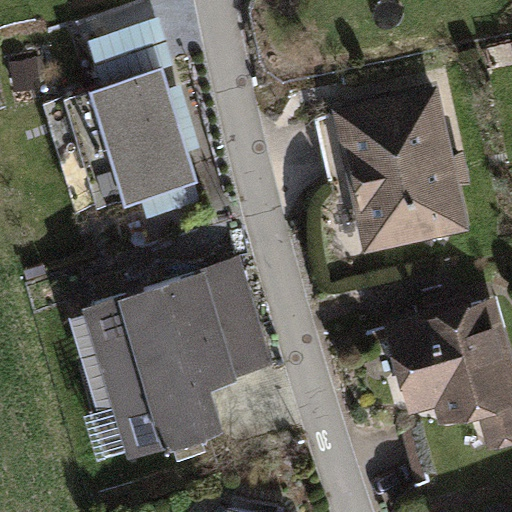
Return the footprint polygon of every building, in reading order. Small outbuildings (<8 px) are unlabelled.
[(174,60),(159,12),(89,34),(103,82),(160,64),(174,60)] [(103,82),(51,97),(84,205),(193,172),(160,64),(103,82)] [(433,88),(340,109),(369,241),(462,221),(433,88)] [(129,292),(92,303),(134,441),(215,417),(203,375),(263,357),(233,260),(143,287),(141,280),(127,284),(129,292)] [(511,393),(486,299),(391,325),(411,398),(443,389),(449,413),(481,404),(511,395),(511,393)] [(511,395),(481,404),(491,443),(511,436),(511,395)] [(359,437),(370,496),(428,485),(417,426),(359,437)]
